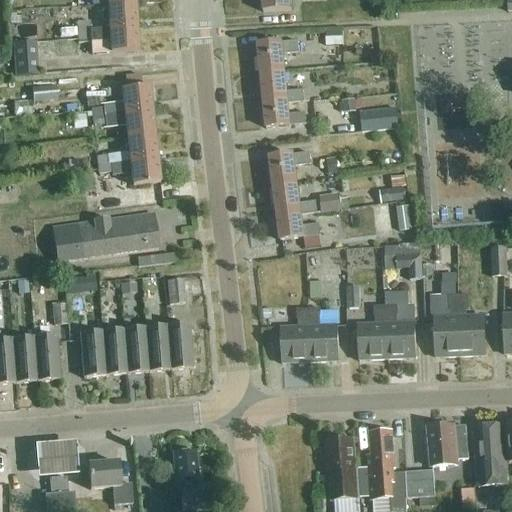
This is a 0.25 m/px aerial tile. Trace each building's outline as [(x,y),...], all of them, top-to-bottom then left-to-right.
[(289,0),(262,0),(263,14),(290,13),(289,0)] [(135,6),(108,7),(109,31),(136,30),(135,6)] [(19,17),(9,17),(9,27),(19,27),(19,17)] [(90,23),(76,23),(77,42),(90,41),(90,31),(90,23)] [(109,31),(90,31),(90,41),(90,44),(110,43),(111,56),(137,54),(136,30),(109,31)] [(260,75),(284,73),(283,57),(299,55),(298,43),(257,47),(260,75)] [(14,78),(38,77),(36,44),(12,46),(14,78)] [(284,73),(260,75),(263,103),(287,100),(309,98),(309,92),(303,92),(303,91),(286,93),(284,73)] [(56,87),(31,90),(33,104),(57,102),(56,87)] [(148,89),(122,92),(123,106),(104,108),(104,109),(91,111),(91,120),(105,118),(124,116),(151,113),(148,89)] [(103,108),(103,103),(111,103),(111,92),(99,92),(99,94),(85,95),(86,109),(103,108)] [(309,98),(287,100),(263,103),(265,131),(306,127),(305,115),(289,117),(288,106),(304,104),(310,103),(309,98)] [(341,103),(343,116),(356,114),(354,101),(341,103)] [(13,118),(32,117),(31,103),(12,104),(13,118)] [(359,114),(362,135),(400,131),(398,109),(359,114)] [(154,137),(151,113),(124,116),(127,140),(154,137)] [(92,129),(106,127),(105,118),(91,120),(92,129)] [(154,137),(127,140),(130,164),(156,161),(154,137)] [(272,188),(297,185),(295,169),(310,167),(309,155),(269,160),(272,188)] [(96,159),(99,176),(112,174),(110,157),(96,159)] [(156,161),(130,164),(132,188),(159,185),(156,161)] [(335,162),(325,163),(327,178),(337,177),(335,162)] [(89,177),(76,179),(78,196),(91,195),(89,177)] [(404,177),(390,179),(391,190),(406,188),(404,177)] [(299,205),(297,185),(272,188),(276,216),(317,210),(316,203),(299,205)] [(402,191),(379,194),(380,206),(404,203),(402,191)] [(320,198),(322,215),(341,213),(339,196),(320,198)] [(411,231),(407,208),(396,210),(399,233),(411,231)] [(317,210),(276,216),(280,243),(304,240),(320,238),(319,226),(302,228),(301,218),(318,216),(317,210)] [(156,242),(153,217),(51,231),(56,265),(158,251),(156,242)] [(322,248),(320,238),(304,240),(305,250),(322,248)] [(385,249),(386,271),(397,270),(397,271),(408,271),(409,282),(422,281),(421,257),(420,257),(420,245),(399,247),(399,248),(385,249)] [(507,279),(506,250),(490,250),(491,280),(507,279)] [(140,263),(175,261),(175,253),(140,254),(140,263)] [(97,290),(97,275),(68,276),(69,291),(97,290)] [(183,282),(166,284),(168,308),(185,306),(183,282)] [(18,296),(28,295),(27,283),(17,283),(18,296)] [(120,287),(121,297),(136,296),(135,285),(120,287)] [(346,289),(347,311),(360,310),(359,289),(346,289)] [(416,361),(414,307),(408,307),(407,294),(385,295),(385,309),(387,362),(416,361)] [(460,359),(485,358),(483,320),(466,320),(466,315),(468,315),(467,299),(458,300),(460,359)] [(460,359),(458,300),(448,300),(448,316),(451,316),(451,321),(434,322),(436,361),(460,359)] [(319,301),(308,301),(308,312),(320,311),(319,301)] [(67,326),(65,307),(52,308),(54,328),(67,326)] [(387,362),(385,309),(373,309),(374,319),(375,327),(357,328),(359,363),(387,362)] [(308,312),(310,365),(339,364),(337,327),(320,328),(320,311),(308,312)] [(310,365),(308,312),(296,312),(297,322),(298,330),(280,331),(281,366),(310,365)] [(511,357),(511,318),(503,319),(505,357),(511,357)] [(166,328),(170,373),(192,371),(188,327),(166,328)] [(166,328),(145,330),(148,375),(170,373),(166,328)] [(145,330),(123,332),(126,377),(148,375),(145,330)] [(123,332),(101,334),(105,379),(126,377),(123,332)] [(105,379),(101,334),(79,336),(83,381),(105,379)] [(33,340),(37,385),(59,383),(55,338),(33,340)] [(37,385),(33,340),(11,342),(15,386),(37,385)] [(11,342),(0,342),(0,387),(15,386),(11,342)] [(496,425),(482,426),(479,430),(479,442),(475,444),(478,490),(505,489),(504,471),(505,471),(504,453),(502,453),(500,428),(496,425)] [(456,464),(468,463),(466,429),(428,432),(431,470),(457,468),(456,464)] [(367,471),(359,471),(359,496),(359,501),(370,500),(370,501),(391,499),(391,511),(406,511),(404,475),(392,476),(391,473),(394,472),(391,435),(369,436),(371,458),(366,458),(367,471)] [(73,438),(33,441),(35,459),(36,475),(76,472),(75,456),(73,438)] [(352,442),(326,444),(328,477),(330,476),(332,505),(360,503),(359,501),(359,496),(359,471),(354,472),(352,442)] [(198,487),(195,455),(172,457),(174,490),(179,490),(180,511),(209,511),(208,487),(198,487)] [(119,487),(117,465),(88,467),(90,492),(111,490),(113,508),(131,506),(130,486),(119,487)] [(405,475),(407,502),(435,500),(433,473),(405,475)] [(65,481),(49,482),(50,498),(44,499),(45,511),(73,511),(72,496),(66,497),(65,481)] [(461,492),(462,511),(467,511),(476,511),(475,491),(461,492)]
